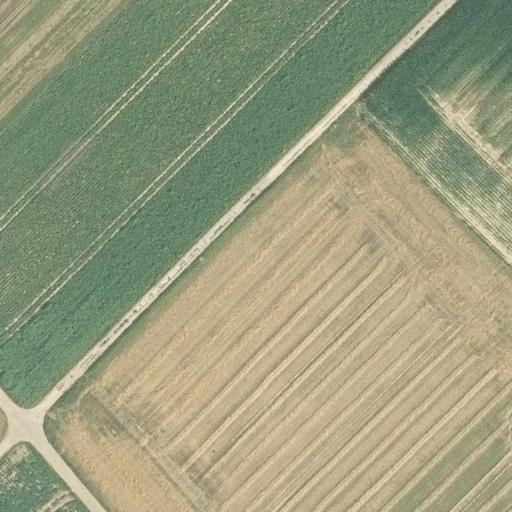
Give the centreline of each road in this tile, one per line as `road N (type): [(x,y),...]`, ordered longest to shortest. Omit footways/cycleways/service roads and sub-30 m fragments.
road 1 (track): [(449,0),(0,455)]
road 2 (track): [(0,396),(94,511)]
